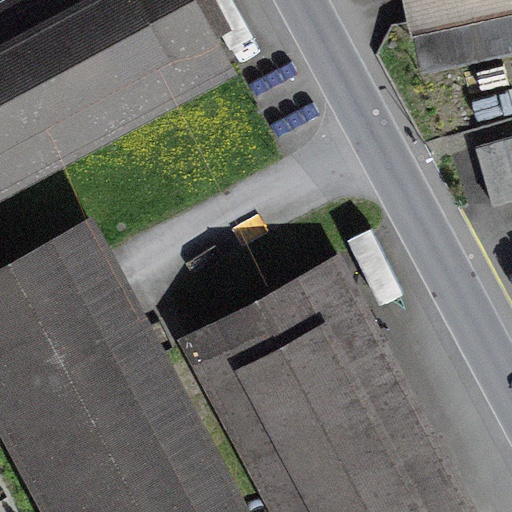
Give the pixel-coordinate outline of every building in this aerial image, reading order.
[(0,205),(238,79),(195,0),(3,0),(0,2),(0,205)] [(511,0),(404,0),(413,38),(511,15),(511,0)] [(511,138),(477,148),(491,207),(511,201),(511,138)] [(250,511),(92,220),(0,268),(0,437),(39,511),(250,511)] [(476,511),(341,256),(176,341),(268,511),(476,511)]
